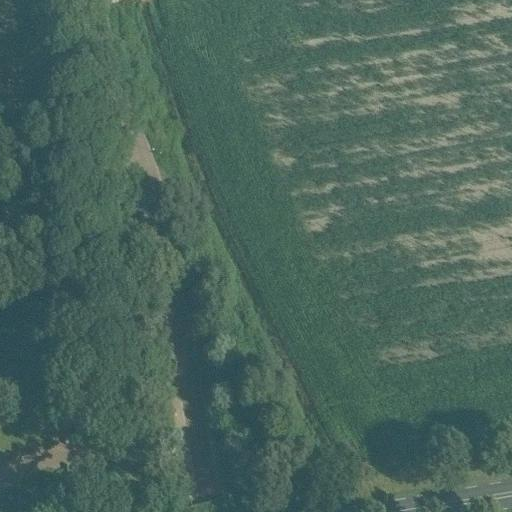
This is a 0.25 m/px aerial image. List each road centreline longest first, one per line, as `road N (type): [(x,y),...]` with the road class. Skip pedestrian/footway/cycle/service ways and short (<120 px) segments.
road 1 (unclassified): [(144,168),(107,180),(87,201),(95,499)]
road 2 (tertiary): [(209,511),(144,168)]
road 3 (tertiary): [(144,168),(94,0)]
road 4 (primary): [(511,491),(393,511)]
